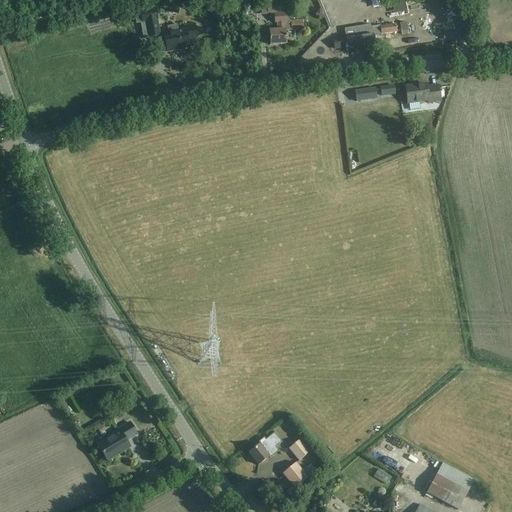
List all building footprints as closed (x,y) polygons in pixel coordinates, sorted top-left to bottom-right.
[(282,5),(267,6),(267,14),(283,12),(282,5)] [(155,9),(140,12),(142,23),(140,23),(144,39),(159,36),(156,20),(157,20),(155,9)] [(269,32),(269,36),(270,46),(286,45),(285,32),(303,30),(302,21),(286,22),(286,15),(274,15),(274,24),(277,23),(277,31),(269,32)] [(163,35),(165,43),(167,53),(174,51),(173,49),(188,46),(187,41),(197,39),(194,25),(184,27),(184,30),(163,35)] [(395,25),(379,27),(381,35),(396,33),(395,25)] [(334,49),(345,47),(346,52),(374,47),(372,34),(359,36),(359,37),(333,41),(334,49)] [(407,100),(407,105),(428,102),(428,104),(440,102),(438,86),(426,88),(426,87),(414,88),(414,86),(405,88),(406,92),(403,94),(404,99),(407,100)] [(380,89),(381,97),(394,95),(393,87),(380,89)] [(375,89),(355,92),(356,102),(376,99),(375,89)] [(98,446),(102,453),(107,461),(129,448),(126,442),(137,435),(129,423),(118,430),(119,433),(98,446)] [(259,445),(256,448),(248,454),(258,466),(268,457),(270,459),(279,452),(275,448),(281,443),(274,433),(265,440),(264,439),(258,443),(260,445),(259,445)] [(288,449),(299,462),(309,453),(299,440),(288,449)] [(391,457),(389,460),(397,466),(400,462),(391,457)] [(295,490),(303,483),(316,472),(311,465),(302,472),(295,464),(283,475),(295,490)] [(474,481),(442,464),(426,493),(458,511),(474,481)] [(379,489),(386,494),(396,479),(390,474),(379,489)] [(374,502),(380,505),(384,498),(377,495),(374,502)]
